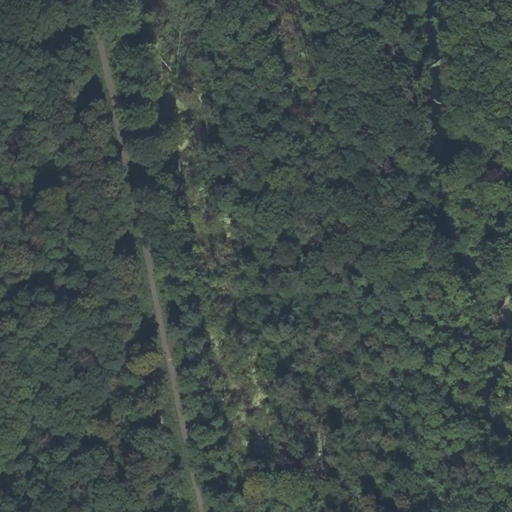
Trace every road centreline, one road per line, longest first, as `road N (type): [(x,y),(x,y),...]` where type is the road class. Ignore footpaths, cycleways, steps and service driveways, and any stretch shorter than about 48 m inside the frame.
road 1 (unknown): [(180,511),(69,0)]
road 2 (track): [(200,511),(89,0)]
